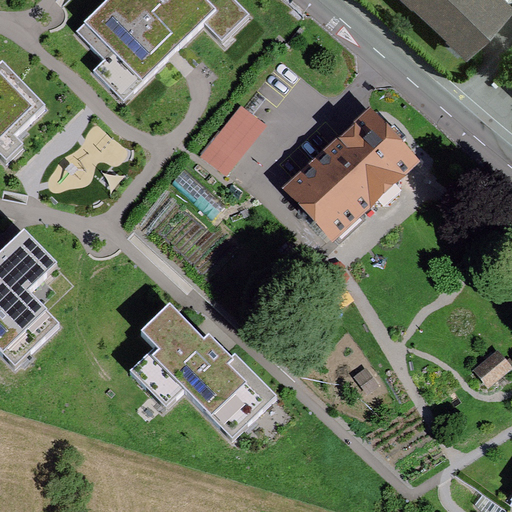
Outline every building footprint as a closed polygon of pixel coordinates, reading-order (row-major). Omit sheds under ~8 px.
[(113,0),(77,35),(105,65),(94,75),(123,106),(204,29),(221,47),(249,21),(228,0),(113,0)] [(511,0),(414,0),(475,56),(511,17),(511,0)] [(0,163),(6,169),(23,152),(14,143),(45,114),(2,68),(0,69),(0,163)] [(231,175),(272,122),(250,105),(247,103),(205,155),(231,175)] [(381,113),(376,108),(288,190),(308,211),(338,243),(426,162),(381,113)] [(0,262),(0,361),(14,376),(59,333),(28,301),(57,274),(24,240),(0,262)] [(155,355),(130,379),(166,416),(184,399),(232,449),(277,405),(235,361),(231,366),(210,344),(204,349),(170,313),(141,340),(155,355)] [(495,388),(511,373),(511,360),(503,349),(479,369),(495,388)] [(371,395),(384,386),(371,367),(358,376),(371,395)]
